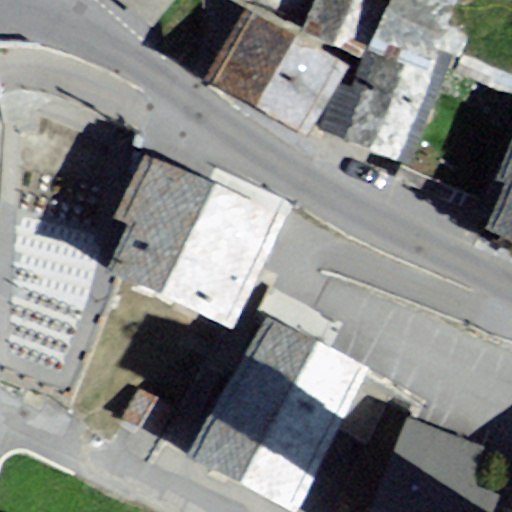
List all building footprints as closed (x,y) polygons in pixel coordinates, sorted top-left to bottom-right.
[(381,6),(364,0),(316,0),(304,35),(363,56),(381,6)] [(454,0),(392,0),(373,52),(427,73),(454,0)] [(242,18),(207,86),(310,138),(344,71),(242,18)] [(373,62),(343,144),(396,163),(426,81),(373,62)] [(278,218),(156,168),(109,281),(230,332),(278,218)] [(511,181),(492,233),(511,241),(511,181)] [(364,370),(266,324),(200,463),(298,509),(364,370)] [(136,391),(121,420),(153,437),(169,408),(136,391)] [(482,455),(406,426),(372,511),(496,511),(502,500),(472,488),(482,455)]
